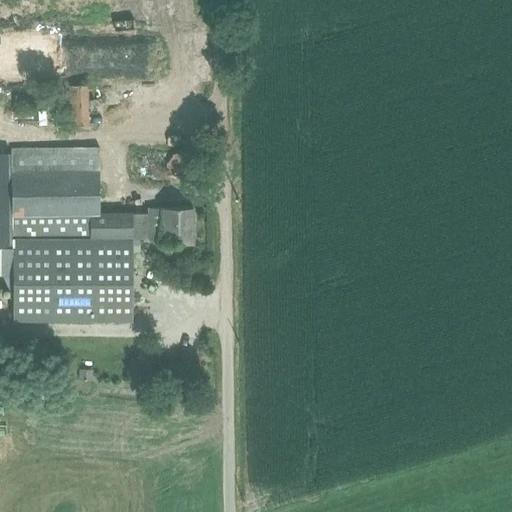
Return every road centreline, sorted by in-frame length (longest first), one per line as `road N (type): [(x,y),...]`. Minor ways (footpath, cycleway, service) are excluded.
road 1 (unclassified): [(228,511),(224,160)]
road 2 (track): [(224,160),(219,0)]
